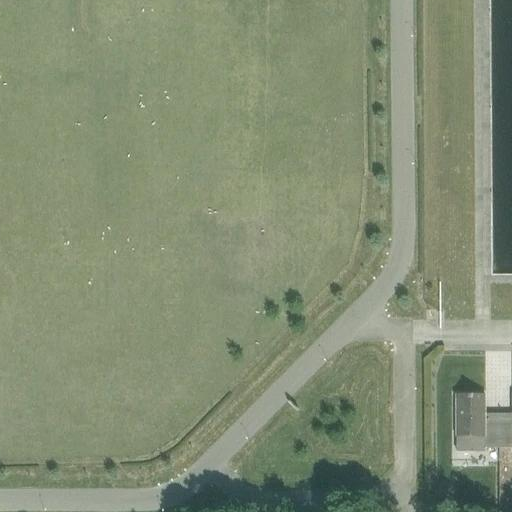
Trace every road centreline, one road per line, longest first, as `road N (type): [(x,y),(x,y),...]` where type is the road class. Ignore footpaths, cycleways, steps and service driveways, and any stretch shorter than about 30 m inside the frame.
road 1 (unclassified): [(210,463),(252,500),(404,501),(404,330),(341,330)]
road 2 (unclassified): [(400,0),(399,261),(341,330)]
road 3 (unclassified): [(210,463),(165,497),(0,501)]
road 4 (unclassified): [(341,330),(210,463)]
